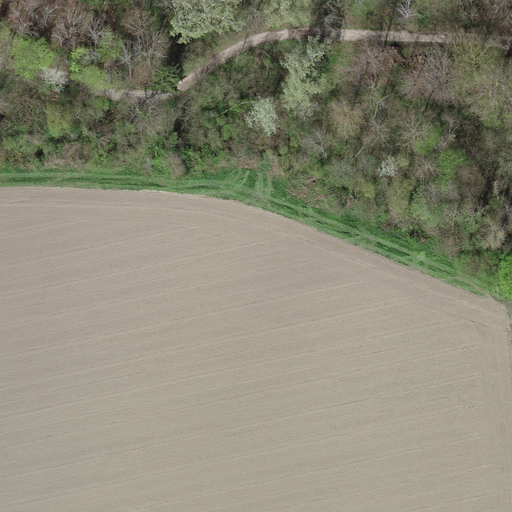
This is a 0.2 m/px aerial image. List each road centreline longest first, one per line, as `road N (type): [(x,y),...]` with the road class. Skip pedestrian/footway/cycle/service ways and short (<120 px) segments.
road 1 (track): [(0,61),(92,84),(176,86),(300,34),(409,32),(511,48)]
road 2 (track): [(511,281),(296,188),(140,179)]
road 3 (track): [(140,179),(0,187)]
